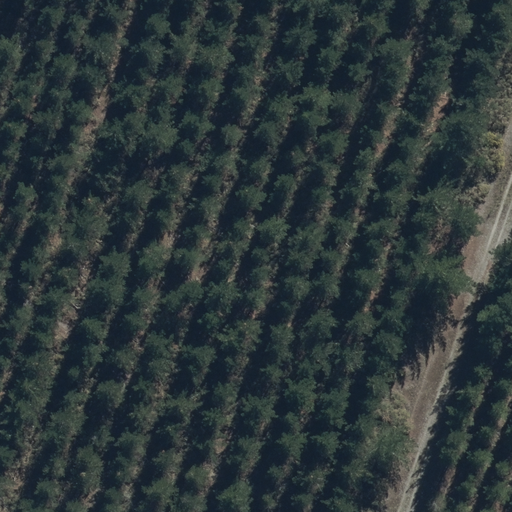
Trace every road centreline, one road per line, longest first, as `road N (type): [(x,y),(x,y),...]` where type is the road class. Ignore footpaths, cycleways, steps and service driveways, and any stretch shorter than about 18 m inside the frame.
road 1 (track): [(511,170),(388,511)]
road 2 (track): [(96,511),(100,408),(66,373),(0,346)]
